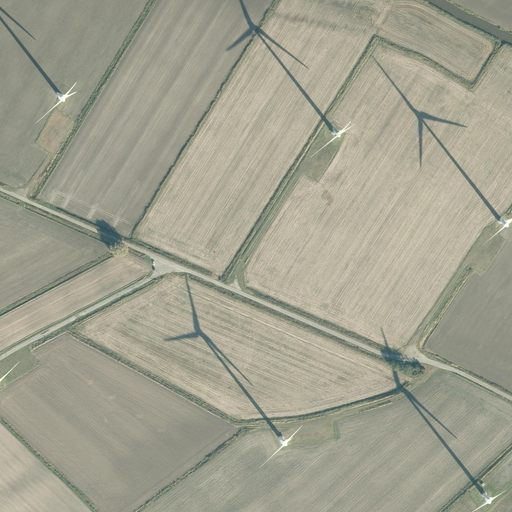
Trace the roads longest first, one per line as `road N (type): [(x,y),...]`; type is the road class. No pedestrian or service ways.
road 1 (track): [(511,401),(453,372),(389,358),(0,192)]
road 2 (track): [(239,428),(312,421),(383,402),(435,366)]
road 3 (track): [(0,360),(174,267)]
road 4 (track): [(304,165),(231,287)]
